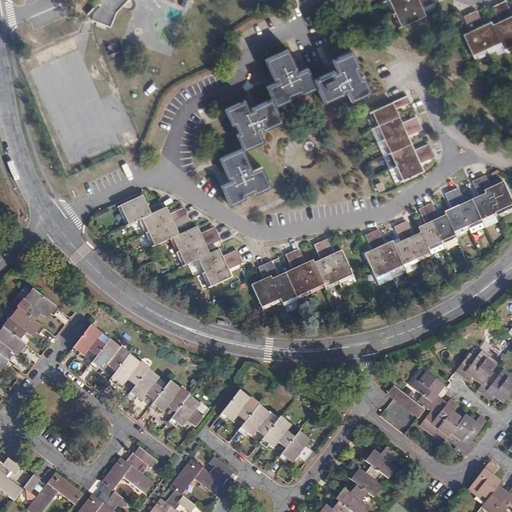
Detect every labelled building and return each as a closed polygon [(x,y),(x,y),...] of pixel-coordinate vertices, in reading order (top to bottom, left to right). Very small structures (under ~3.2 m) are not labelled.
[(101,6),(95,12),(92,20),(107,24),(108,22),(117,12),(120,4),(123,0),(99,0),(97,3),(101,6)] [(388,0),(394,12),(422,0),(388,0)] [(436,0),(422,0),(394,12),(401,27),(426,16),(423,8),(437,2),(436,0)] [(500,4),(511,30),(511,12),(507,1),(500,4)] [(493,24),(501,42),(503,49),(511,45),(511,30),(500,4),(493,7),(500,22),(493,24)] [(477,10),(471,13),(487,49),(501,42),(493,24),(492,22),(484,25),(477,10)] [(470,31),(463,34),(472,55),(487,49),(471,13),(464,16),(470,31)] [(276,79),(277,81),(273,83),(267,86),(272,98),(276,107),(292,100),(290,97),(299,93),(301,96),(318,88),(314,80),(308,68),(306,68),(298,72),(297,70),(298,70),(289,49),(265,60),(272,74),(275,80),(276,79)] [(359,66),(352,51),(333,59),(338,71),(336,72),(335,70),(314,80),(318,88),(324,102),(345,93),(344,92),(347,90),(352,101),(371,92),(364,76),(361,77),(357,67),(359,66)] [(408,96),(372,112),(378,125),(399,116),(396,109),(411,103),(408,96)] [(262,131),(283,122),(276,107),(272,98),(256,105),(251,108),(252,109),(250,110),(248,106),(245,100),(225,109),(226,112),(228,116),(232,125),(235,124),(239,134),(236,135),(243,148),(244,151),(264,141),(259,130),(261,129),(262,131)] [(399,116),(378,125),(384,139),(420,123),(417,117),(402,123),(399,116)] [(420,123),(384,139),(390,152),(411,143),(408,136),(423,130),(420,123)] [(411,143),(390,152),(396,167),(432,151),(429,144),(415,151),(411,143)] [(243,148),(219,159),(226,173),(229,179),(230,178),(231,180),(221,185),(226,197),(230,206),(246,199),(245,196),(254,192),(255,195),(272,187),(268,179),(262,166),(252,171),(251,169),(252,168),(244,151),(243,148)] [(432,151),(396,167),(402,180),(424,171),(421,164),(434,158),(435,157),(432,151)] [(485,174),(479,177),(495,212),(511,204),(511,200),(503,181),(493,185),(491,186),(485,174)] [(478,195),(471,199),(481,219),(495,213),(495,212),(479,177),(472,181),(478,195)] [(458,187),(451,190),(467,226),(469,230),(483,224),(481,219),(471,199),(465,202),(458,187)] [(445,214),(453,232),(467,226),(451,190),(445,193),(451,208),(444,211),(445,214)] [(143,196),(121,206),(129,225),(142,219),(164,209),(161,202),(148,208),(143,196)] [(432,203),(425,206),(441,241),(455,235),(453,232),(445,214),(438,217),(432,203)] [(420,232),(430,253),(444,246),(441,241),(425,206),(419,209),(425,224),(418,227),(420,232)] [(164,209),(142,219),(148,232),(188,215),(185,208),(170,214),(167,208),(164,209)] [(188,215),(148,232),(155,246),(173,238),(179,235),(176,228),(191,221),(188,215)] [(400,223),(416,259),(430,253),(420,232),(413,235),(407,220),(400,223)] [(391,240),(402,265),(416,259),(400,223),(393,226),(398,237),(391,240)] [(179,235),(173,238),(179,252),(219,234),(216,227),(201,234),(197,227),(179,235)] [(377,229),(371,232),(390,276),(404,270),(402,265),(391,240),(384,244),(377,229)] [(390,276),(371,232),(364,235),(371,250),(363,253),(377,284),(391,277),(390,276)] [(219,234),(179,252),(185,265),(199,259),(210,254),(207,247),(222,241),(219,234)] [(328,240),(321,243),(339,282),(353,275),(341,251),(334,254),(328,240)] [(314,263),(324,285),(325,288),(339,282),(321,243),(314,246),(321,260),(314,263)] [(292,252),(310,291),(324,285),(314,263),(313,260),(306,264),(299,249),(292,252)] [(210,254),(199,259),(205,273),(240,257),(237,250),(222,257),(219,250),(210,254)] [(285,273),(296,297),(310,291),(292,252),(286,255),(292,270),(285,273)] [(240,257),(205,273),(211,287),(232,277),(228,270),(243,263),(240,257)] [(272,262),(265,265),(280,299),(282,303),(296,297),(285,273),(278,276),(272,262)] [(261,307),(280,299),(265,265),(259,267),(264,279),(251,284),(261,307)] [(17,308),(34,321),(41,312),(47,317),(50,313),(53,316),(59,309),(32,289),(24,300),(23,299),(16,307),(17,308)] [(34,321),(17,308),(10,318),(9,317),(1,327),(3,328),(21,341),(27,333),(32,336),(36,332),(39,335),(44,328),(34,321)] [(105,346),(97,340),(96,339),(101,333),(91,325),(70,351),(76,356),(79,353),(83,356),(87,350),(96,357),(105,346)] [(25,354),(30,348),(21,341),(3,328),(0,331),(0,355),(5,359),(11,351),(17,356),(21,351),(25,354)] [(110,339),(111,338),(103,332),(97,340),(105,346),(110,339)] [(120,347),(110,339),(105,346),(96,357),(89,366),(96,371),(99,366),(103,369),(107,365),(116,371),(129,354),(130,353),(121,346),(120,347)] [(495,368),(497,365),(481,353),(479,356),(483,359),(484,357),(488,361),(487,362),(495,368)] [(116,371),(109,380),(116,385),(119,382),(123,385),(127,379),(135,385),(148,369),(149,367),(141,361),(140,362),(129,354),(116,371)] [(491,373),(495,368),(487,362),(488,361),(484,357),(483,359),(479,356),(476,359),(469,354),(455,372),(467,382),(470,379),(472,376),(475,379),(473,381),(480,387),(491,373)] [(11,364),(5,359),(0,355),(0,371),(3,368),(6,370),(11,364)] [(148,369),(135,385),(128,395),(135,400),(137,396),(141,399),(146,394),(155,401),(163,389),(154,382),(159,377),(148,369)] [(427,407),(432,411),(437,415),(447,404),(437,396),(434,393),(436,390),(439,392),(444,386),(424,370),(411,386),(423,396),(419,401),(427,407)] [(508,380),(511,383),(511,377),(504,371),(501,374),(505,377),(506,375),(509,378),(508,380)] [(480,387),(477,392),(489,402),(493,397),(495,394),(498,397),(496,400),(502,404),(511,391),(511,383),(508,380),(509,378),(506,375),(505,377),(501,374),(498,378),(491,373),(480,387)] [(169,382),(163,389),(155,401),(149,407),(155,412),(158,409),(162,413),(168,406),(176,413),(189,397),(190,395),(181,389),(180,390),(169,382)] [(394,400),(401,391),(393,386),(387,394),(393,399),(394,400)] [(258,405),(259,404),(251,398),(250,400),(239,391),(220,415),(218,417),(225,422),(227,419),(232,423),(237,416),(245,422),(258,405)] [(415,403),(401,391),(394,400),(380,417),(394,429),(408,411),(415,403)] [(189,397),(176,413),(169,422),(175,427),(177,424),(181,428),(187,420),(195,427),(209,409),(200,402),(199,404),(189,397)] [(451,432),(462,419),(456,414),(454,417),(450,414),(453,411),(457,405),(450,399),(447,404),(437,415),(432,411),(420,426),(432,436),(435,432),(438,429),(447,437),(448,436),(451,432)] [(418,418),(424,410),(415,403),(408,411),(394,429),(404,436),(406,433),(418,418)] [(269,414),(258,405),(245,422),(238,432),(244,436),(246,433),(251,437),(256,431),(264,437),(279,419),(270,412),(269,414)] [(473,420),(466,414),(462,419),(451,432),(461,440),(459,444),(455,449),(464,456),(473,444),(470,442),(486,422),(480,417),(476,422),(473,425),(470,423),(473,420)] [(264,437),(259,444),(265,449),(267,445),(273,450),(278,444),(285,449),(295,437),(287,432),(291,427),(279,418),(279,419),(264,437)] [(445,440),(447,437),(438,429),(435,432),(445,440)] [(295,437),(285,449),(278,459),(284,463),(286,460),(292,464),(297,458),(305,464),(314,453),(305,446),(309,441),(298,432),(295,437)] [(461,440),(451,432),(448,436),(459,444),(461,440)] [(374,450),(365,461),(371,465),(382,474),(388,479),(397,468),(391,463),(397,455),(386,447),(380,455),(375,451),(374,450)] [(152,469),(158,462),(139,448),(134,454),(127,463),(125,462),(120,458),(101,482),(104,485),(112,491),(123,477),(143,493),(152,482),(142,475),(149,466),(152,469)] [(367,452),(362,458),(365,461),(374,450),(370,454),(367,452)] [(127,463),(134,454),(132,453),(125,462),(127,463)] [(202,468),(194,478),(220,499),(229,488),(223,483),(227,478),(229,479),(234,472),(214,457),(209,464),(214,469),(210,474),(202,468)] [(20,468),(8,458),(3,465),(10,471),(15,475),(20,468)] [(180,473),(191,482),(194,478),(202,468),(191,459),(180,473)] [(10,471),(3,465),(0,463),(0,472),(6,477),(10,471)] [(500,484),(501,482),(492,475),(497,469),(490,464),(471,488),(474,490),(472,491),(476,494),(477,493),(487,500),(500,484)] [(365,473),(359,468),(355,473),(350,480),(356,485),(367,493),(373,498),(382,487),(376,482),(382,474),(371,465),(365,473)] [(352,470),(347,477),(350,480),(355,473),(352,470)] [(14,500),(23,490),(6,477),(0,472),(0,490),(14,501),(14,500)] [(74,505),(83,494),(55,472),(45,485),(33,476),(32,477),(24,487),(26,502),(29,501),(32,503),(26,510),(28,511),(42,511),(58,492),(74,505)] [(170,487),(171,487),(175,490),(181,495),(191,482),(180,473),(170,487)] [(511,511),(511,487),(509,491),(500,484),(487,500),(484,503),(482,506),(489,511),(505,511),(508,509),(511,511)] [(80,510),(78,511),(114,511),(112,511),(117,504),(120,506),(122,508),(126,502),(112,491),(104,485),(100,490),(102,492),(104,494),(99,500),(97,498),(92,495),(89,499),(80,510)] [(361,501),(367,493),(356,485),(350,493),(344,488),(340,492),(339,491),(334,498),(338,501),(349,510),(351,511),(361,511),(367,506),(361,501)] [(170,489),(171,487),(170,487),(149,511),(167,511),(172,507),(166,502),(161,499),(163,496),(170,489)] [(474,490),(471,488),(468,491),(484,503),(487,500),(477,493),(476,494),(472,491),(474,490)] [(181,495),(175,490),(166,502),(172,507),(175,510),(180,504),(178,503),(183,496),(181,495)] [(191,511),(196,507),(183,496),(178,503),(180,504),(182,506),(189,511),(191,511)] [(328,506),(327,505),(321,511),(346,511),(349,510),(338,501),(332,509),(328,506)]
